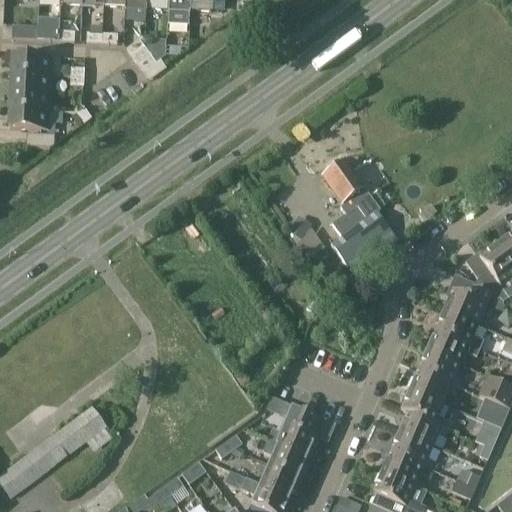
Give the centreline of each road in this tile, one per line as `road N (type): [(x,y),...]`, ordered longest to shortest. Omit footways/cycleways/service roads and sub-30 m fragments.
road 1 (primary): [(0,292),(402,0)]
road 2 (residential): [(511,197),(421,261),(400,293),(395,333),(321,511)]
